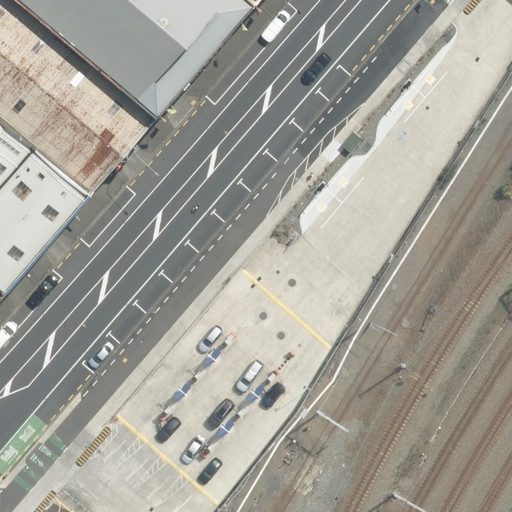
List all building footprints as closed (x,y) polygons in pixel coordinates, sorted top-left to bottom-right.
[(0,0),(0,116),(90,192),(153,115),(18,0),(0,0)] [(18,0),(153,115),(251,1),(249,0),(18,0)] [(0,290),(2,292),(90,192),(0,116),(0,290)] [(427,209),(452,168),(414,144),(389,185),(427,209)] [(373,293),(338,273),(320,305),(355,325),(373,293)] [(199,363),(230,325),(214,311),(182,349),(199,363)] [(346,342),(311,316),(298,333),(333,359),(346,342)] [(315,390),(281,363),(267,382),(301,408),(315,390)] [(281,434),(226,389),(178,451),(168,444),(139,482),(178,511),(218,511),(257,462),(258,463),(281,434)]
